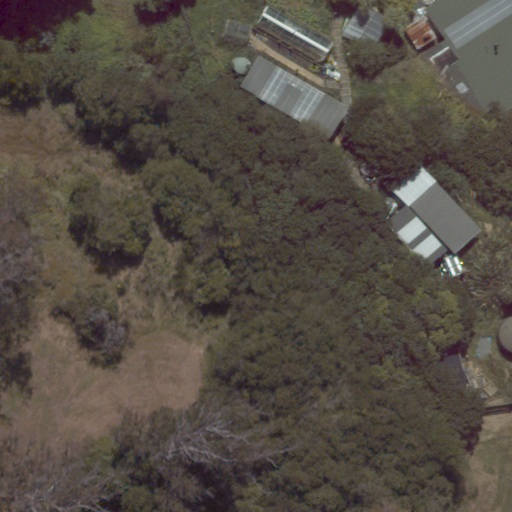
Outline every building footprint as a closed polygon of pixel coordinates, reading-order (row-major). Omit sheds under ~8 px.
[(511,107),(511,0),(421,0),(426,6),(423,8),(445,39),(412,61),(465,139),(511,107)] [(359,5),(343,35),(373,50),(388,20),(359,5)] [(267,6),(256,26),(322,64),(334,44),(267,6)] [(423,16),(404,28),(418,50),(437,38),(423,16)] [(246,47),(252,25),(227,18),(221,40),(246,47)] [(349,106),(259,56),(241,86),(330,138),(349,106)] [(482,231),(420,164),(392,189),(406,204),(386,222),(428,268),(450,249),(455,254),(482,231)]
